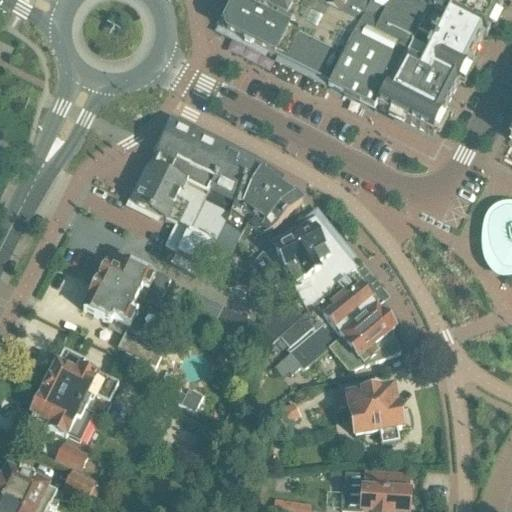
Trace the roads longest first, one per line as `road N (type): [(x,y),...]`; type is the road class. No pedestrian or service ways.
road 1 (tertiary): [(511,71),(440,208),(181,81),(150,58)]
road 2 (secondary): [(0,254),(92,76)]
